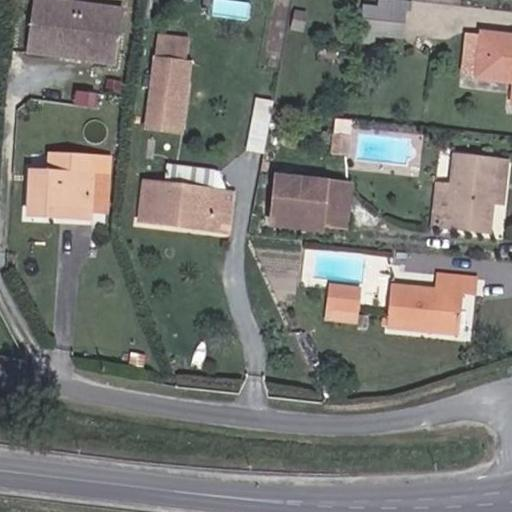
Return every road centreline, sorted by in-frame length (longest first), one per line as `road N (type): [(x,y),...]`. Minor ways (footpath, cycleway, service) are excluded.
road 1 (residential): [(511,396),(421,417),(277,421),(0,373)]
road 2 (secondary): [(511,494),(331,505),(0,469)]
